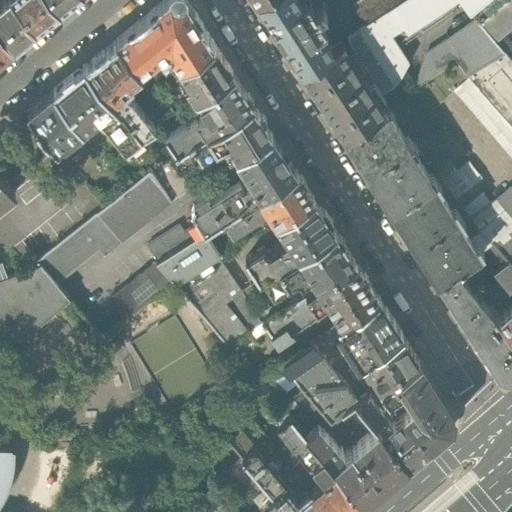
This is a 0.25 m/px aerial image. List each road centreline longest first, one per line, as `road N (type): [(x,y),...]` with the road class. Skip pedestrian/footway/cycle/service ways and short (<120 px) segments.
road 1 (residential): [(509,441),(220,0)]
road 2 (residential): [(114,0),(0,92)]
road 3 (primary): [(509,441),(445,460),(387,511)]
